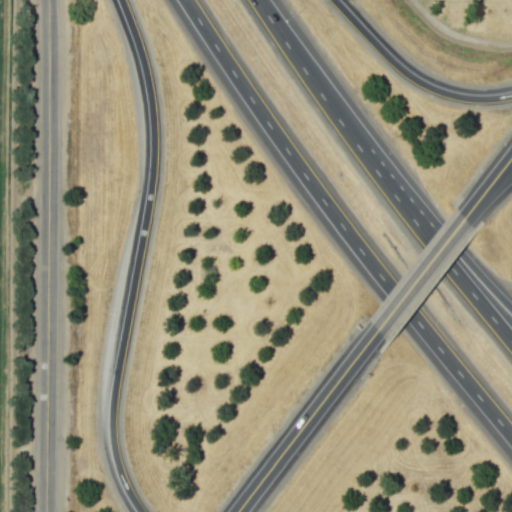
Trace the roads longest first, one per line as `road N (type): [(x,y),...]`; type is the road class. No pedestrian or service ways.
road 1 (motorway): [(184,0),(349,237),(511,438)]
road 2 (motorway): [(120,0),(152,121),(151,179),(111,411),(114,456),(140,511)]
road 3 (residential): [(45,511),(47,0)]
road 4 (motorway): [(511,343),(396,199),(257,0)]
road 5 (motorway): [(492,185),(511,175),(503,302),(396,199)]
road 6 (secondary): [(377,332),(237,511)]
road 7 (motorway): [(511,95),(475,99),(426,85),(335,0)]
road 8 (secondary): [(464,220),(377,332)]
